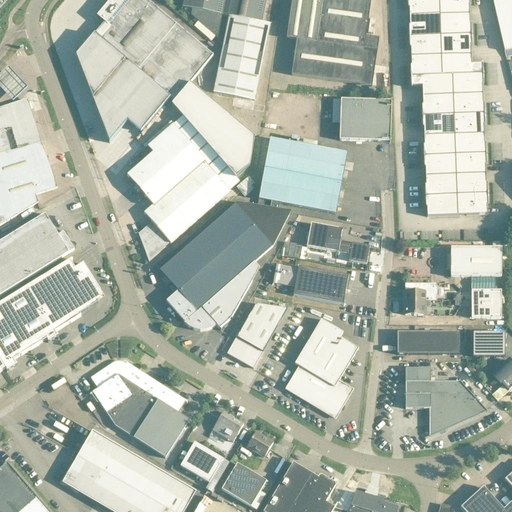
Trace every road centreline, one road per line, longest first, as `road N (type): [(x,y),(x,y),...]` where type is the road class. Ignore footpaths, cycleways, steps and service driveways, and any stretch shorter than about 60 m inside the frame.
road 1 (unclassified): [(137,315),(32,29)]
road 2 (unclassified): [(361,461),(192,369),(137,315)]
road 3 (unclassified): [(361,461),(389,250),(388,195)]
road 4 (unclassified): [(0,404),(137,315)]
